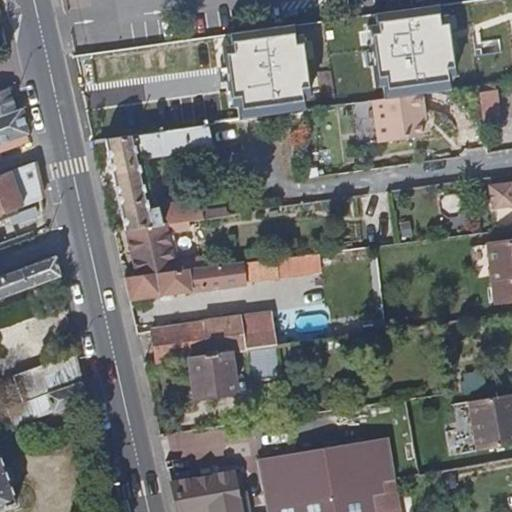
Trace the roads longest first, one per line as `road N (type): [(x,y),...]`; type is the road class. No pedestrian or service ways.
road 1 (primary): [(145,511),(30,0)]
road 2 (unknown): [(511,169),(293,197)]
